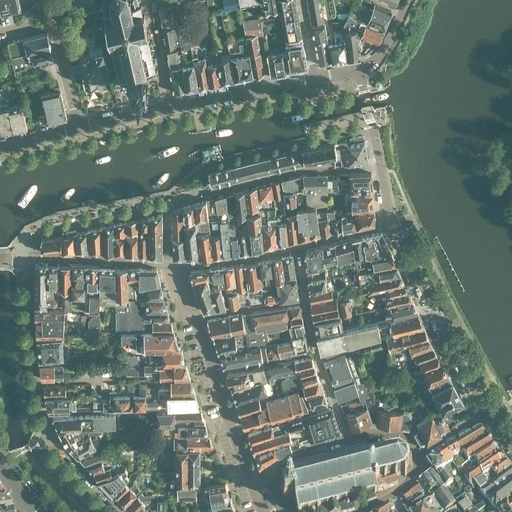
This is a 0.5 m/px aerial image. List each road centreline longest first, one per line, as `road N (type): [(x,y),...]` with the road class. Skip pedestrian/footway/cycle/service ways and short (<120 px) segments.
road 1 (residential): [(382,168),(302,169),(56,227),(34,237),(25,257)]
road 2 (residential): [(25,257),(44,414),(64,450),(125,511)]
road 3 (residential): [(486,415),(393,223),(382,168)]
road 4 (residential): [(348,437),(303,300),(193,317)]
road 5 (residential): [(250,481),(193,317)]
road 6 (residential): [(172,105),(315,78)]
